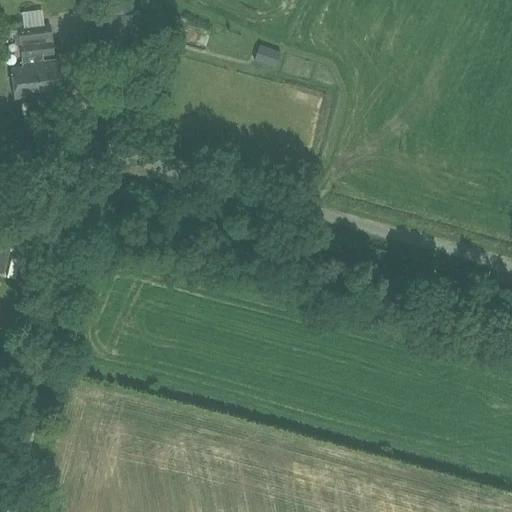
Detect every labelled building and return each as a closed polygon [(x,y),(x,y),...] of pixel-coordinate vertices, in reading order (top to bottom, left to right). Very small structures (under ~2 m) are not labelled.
[(28,0),(29,14),(50,13),(49,0),(28,0)] [(54,54),(50,24),(15,29),(20,59),(54,54)] [(98,29),(88,29),(89,47),(99,46),(98,29)] [(64,94),(59,61),(11,68),(15,98),(36,95),(37,98),(64,94)] [(0,270),(3,271),(11,236),(0,233),(0,270)]
